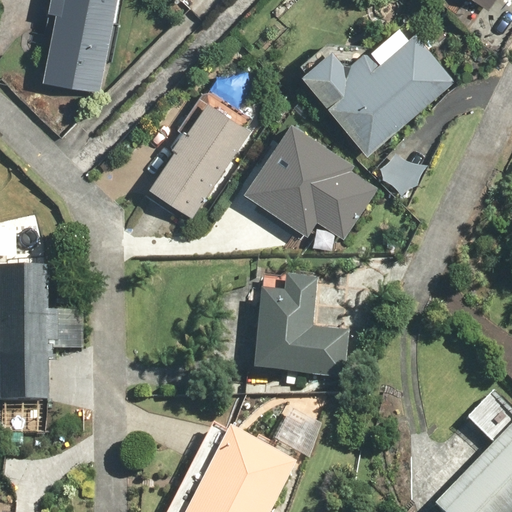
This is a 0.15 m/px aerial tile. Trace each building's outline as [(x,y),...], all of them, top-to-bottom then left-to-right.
[(49,0),(48,8),(55,9),(45,78),(101,87),(114,0),(49,0)] [(332,48),(303,72),(370,152),(456,81),(414,31),(382,58),(369,43),(344,63),(332,48)] [(258,119),(212,89),(149,185),(195,215),(258,119)] [(53,269),(0,266),(0,357),(0,358),(0,364),(0,396),(48,398),(53,269)] [(285,291),(261,289),(254,368),(342,376),(346,327),(313,324),(317,279),(286,277),(285,291)] [(445,511),(511,511),(511,409),(494,392),(467,420),(493,445),(437,504),(445,511)] [(272,511),(296,465),(215,423),(169,511),(272,511)]
